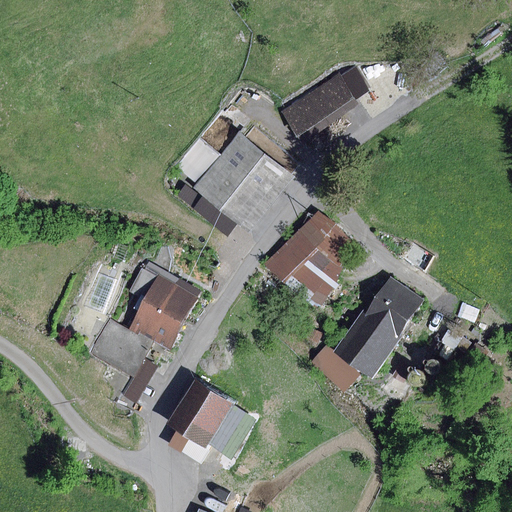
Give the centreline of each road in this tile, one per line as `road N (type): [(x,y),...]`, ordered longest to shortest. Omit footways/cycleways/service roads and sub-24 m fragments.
road 1 (residential): [(161,511),(170,398),(232,294),(346,150),(429,94)]
road 2 (track): [(160,462),(120,457),(84,431),(0,345)]
